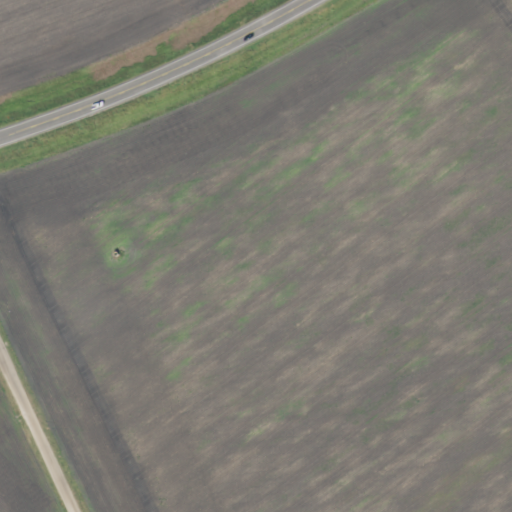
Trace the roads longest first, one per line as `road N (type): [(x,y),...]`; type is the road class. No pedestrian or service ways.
road 1 (tertiary): [(0,137),(101,102),(308,0)]
road 2 (residential): [(81,511),(0,342)]
